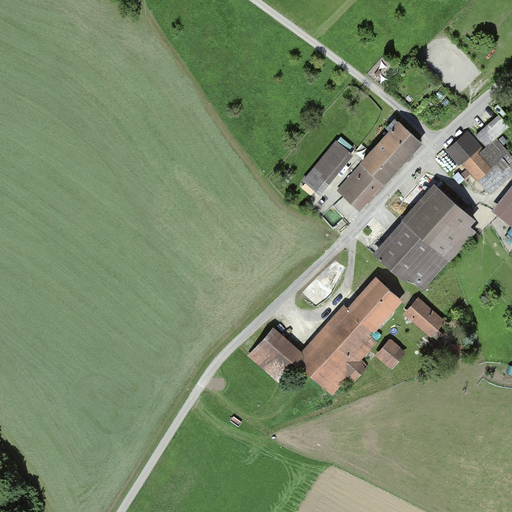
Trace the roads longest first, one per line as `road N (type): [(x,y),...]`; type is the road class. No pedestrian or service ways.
road 1 (track): [(116,511),(220,357),(511,75)]
road 2 (track): [(255,0),(436,143)]
